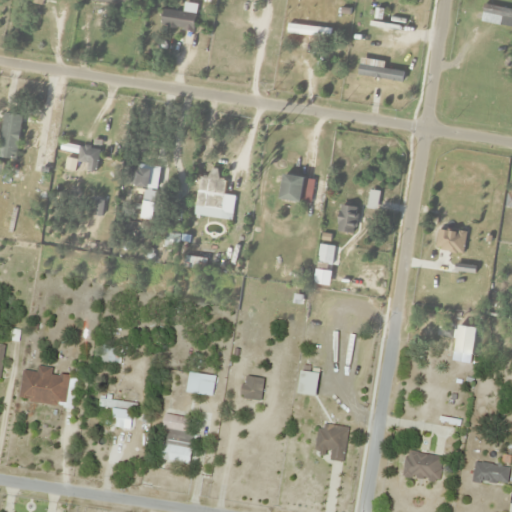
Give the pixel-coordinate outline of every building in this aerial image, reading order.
[(128,0),(93,0),(93,4),(127,10),(128,0)] [(511,10),(483,4),(479,22),(511,28),(511,10)] [(183,13),(162,9),(159,25),(190,31),(195,11),(184,9),(183,13)] [(329,27),(286,27),(286,35),(329,35),(329,27)] [(357,76),(402,82),(403,72),(382,69),(383,62),(359,59),(357,76)] [(0,136),(0,158),(15,160),(21,116),(3,113),(0,136)] [(96,171),(99,149),(79,147),(77,164),(86,165),(85,170),(96,171)] [(157,167),(127,166),(127,187),(157,187),(157,167)] [(216,179),(218,170),(209,169),(207,178),(200,177),(194,207),(220,212),(226,181),(216,179)] [(310,205),(314,180),(282,175),(278,200),(310,205)] [(367,209),(376,209),(376,192),(368,192),(367,209)] [(355,234),(356,207),(338,206),(337,233),(355,234)] [(119,346),(100,347),(101,363),(120,362),(119,346)] [(52,374),(52,368),(38,366),(37,373),(22,371),(19,401),(65,406),(69,376),(52,374)] [(216,378),(189,372),(185,391),(212,397),(216,378)] [(241,400),(262,400),(262,377),(232,377),(232,386),(241,386),(241,400)] [(137,404),(100,400),(99,406),(136,410),(137,404)] [(344,460),(347,427),(317,425),(314,458),(344,460)] [(161,460),(190,464),(195,432),(166,428),(161,460)] [(402,476),(438,483),(443,458),(407,451),(402,476)] [(472,483),(508,485),(508,465),(474,463),(472,483)]
